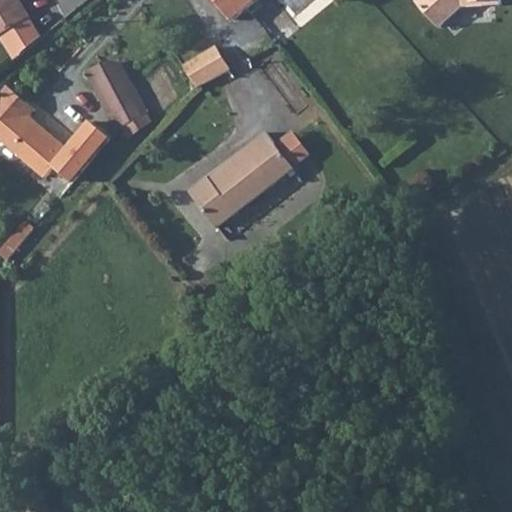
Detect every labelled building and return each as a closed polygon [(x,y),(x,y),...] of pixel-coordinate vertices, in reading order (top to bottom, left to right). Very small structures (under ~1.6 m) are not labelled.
[(0,0),(0,35),(22,21),(7,0),(0,0)] [(213,0),(231,22),(258,0),(213,0)] [(418,0),(416,2),(439,27),(462,7),(501,4),(500,0),(418,0)] [(214,49),(184,66),(197,88),(228,72),(214,49)] [(86,72),(118,131),(147,114),(123,66),(120,63),(116,61),(109,61),(86,72)] [(55,167),(73,183),(110,141),(91,124),(67,150),(29,116),(34,110),(7,85),(0,93),(0,137),(45,178),(55,167)] [(214,183),(209,178),(190,193),(218,230),(296,169),(267,133),(247,149),(251,154),(214,183)]
